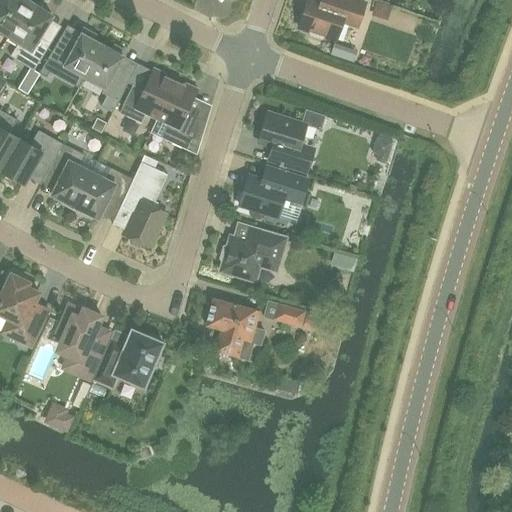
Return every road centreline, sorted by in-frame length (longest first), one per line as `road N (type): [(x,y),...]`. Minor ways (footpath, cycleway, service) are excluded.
road 1 (residential): [(0,231),(134,296),(163,298),(180,276),(245,55)]
road 2 (tertiary): [(390,511),(493,145)]
road 3 (residential): [(493,145),(245,55)]
road 4 (residential): [(245,55),(131,0)]
